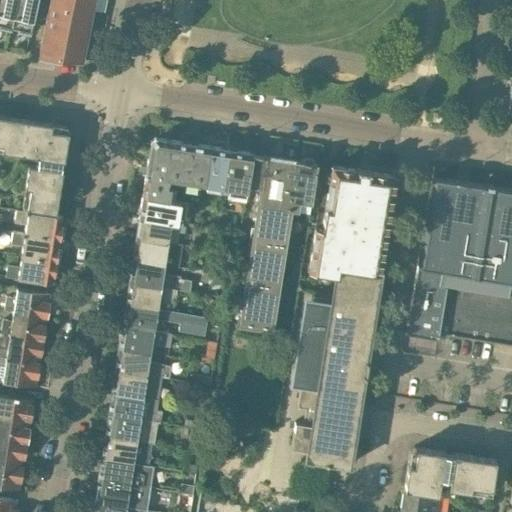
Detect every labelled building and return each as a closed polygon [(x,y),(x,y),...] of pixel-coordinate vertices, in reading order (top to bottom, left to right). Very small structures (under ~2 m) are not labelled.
[(0,0),(0,26),(11,28),(11,26),(16,0),(0,0)] [(16,0),(11,26),(18,27),(17,30),(29,32),(36,0),(16,0)] [(49,0),(38,56),(82,60),(94,0),(49,0)] [(43,157),(65,160),(69,129),(66,125),(0,114),(0,143),(6,144),(5,151),(43,157)] [(150,141),(146,167),(163,170),(161,182),(166,183),(167,178),(172,179),(175,162),(165,161),(168,140),(154,138),(150,141)] [(172,179),(180,180),(179,183),(183,184),(189,144),(168,140),(165,161),(175,162),(172,179)] [(212,147),(189,144),(183,184),(187,185),(188,181),(206,184),(212,147)] [(228,149),(212,147),(206,184),(218,186),(218,189),(222,190),(228,149)] [(253,153),(228,149),(222,190),(226,190),(227,187),(247,190),(253,153)] [(271,332),(290,209),(287,207),(290,187),(285,186),(286,181),(280,180),(284,158),(253,153),(247,190),(259,191),(238,327),(271,332)] [(301,160),(284,158),(280,180),(286,181),(285,186),(290,187),(287,207),(290,209),(298,210),(299,201),(311,203),(318,163),(316,163),(314,158),(305,156),(301,160)] [(63,170),(65,160),(43,157),(41,167),(27,165),(24,186),(33,188),(30,208),(57,212),(63,170)] [(337,264),(380,271),(380,269),(378,269),(393,175),(367,171),(368,169),(355,167),(355,168),(330,164),(320,229),(313,228),(307,264),(312,264),(310,279),(328,282),(329,276),(334,277),(335,277),(337,264)] [(166,186),(166,183),(161,182),(163,170),(146,167),(142,197),(173,202),(175,187),(166,186)] [(469,182),(432,176),(412,295),(419,296),(413,333),(437,337),(438,332),(511,342),(511,189),(510,189),(493,186),(493,184),(487,183),(486,185),(469,182)] [(179,203),(173,202),(142,197),(139,217),(180,223),(181,218),(177,217),(179,203)] [(26,222),(25,232),(59,238),(59,237),(62,237),(63,231),(64,225),(61,225),(62,216),(28,210),(16,208),(14,220),(26,222)] [(166,244),(176,246),(180,223),(139,217),(135,239),(166,244)] [(59,238),(25,232),(12,230),(10,242),(23,244),(21,254),(56,260),(56,259),(58,259),(60,247),(58,247),(59,238)] [(135,239),(132,262),(163,266),(178,269),(182,246),(176,246),(166,244),(135,239)] [(21,254),(19,264),(7,262),(5,275),(52,282),(54,273),(56,274),(58,268),(58,261),(56,260),(21,254)] [(162,274),(163,266),(132,262),(128,283),(160,288),(176,290),(189,292),(191,281),(179,279),(180,276),(162,274)] [(327,471),(328,460),(350,463),(363,374),(365,374),(367,357),(366,357),(380,271),(337,264),(335,277),(334,277),(326,327),(310,324),(306,349),(299,347),(297,363),(301,364),(301,366),(304,366),(298,405),(305,406),(303,422),(295,420),(290,446),(307,449),(304,468),(327,471)] [(160,288),(128,283),(125,305),(156,310),(173,312),(176,290),(160,288)] [(4,309),(13,311),(40,315),(47,317),(49,301),(43,300),(44,291),(17,287),(15,297),(6,295),(4,309)] [(121,327),(153,332),(163,333),(165,320),(179,322),(178,330),(204,334),(207,318),(175,313),(173,312),(156,310),(125,305),(121,327)] [(13,311),(12,319),(3,318),(0,332),(43,339),(45,325),(39,324),(40,315),(13,311)] [(172,335),(163,333),(153,332),(121,327),(118,348),(150,353),(151,345),(170,348),(172,335)] [(0,354),(33,360),(34,354),(41,355),(43,339),(0,332),(0,334),(0,354)] [(118,348),(115,370),(146,375),(162,377),(169,378),(171,365),(149,360),(150,353),(118,348)] [(200,360),(213,362),(214,355),(202,353),(200,360)] [(0,354),(0,380),(30,385),(31,376),(37,377),(39,361),(33,360),(0,354)] [(115,370),(111,392),(143,397),(159,399),(162,377),(146,375),(115,370)] [(208,391),(191,388),(189,403),(206,406),(208,391)] [(159,399),(143,397),(111,392),(108,414),(139,419),(157,421),(160,422),(162,410),(157,409),(159,399)] [(33,405),(27,404),(28,398),(0,393),(0,415),(24,420),(30,421),(33,405)] [(139,419),(108,414),(105,435),(151,443),(153,443),(157,421),(139,419)] [(0,439),(27,444),(29,428),(23,428),(24,420),(0,415),(0,439)] [(203,421),(185,419),(184,425),(202,428),(203,421)] [(188,448),(200,450),(204,429),(191,427),(188,448)] [(151,443),(105,435),(101,458),(133,462),(142,463),(148,464),(151,443)] [(0,464),(18,467),(19,459),(24,460),(27,444),(0,439),(0,464)] [(409,448),(403,487),(438,493),(441,476),(450,478),(448,486),(471,490),(471,485),(492,488),(496,458),(413,446),(409,448)] [(97,467),(100,468),(98,480),(129,484),(150,488),(153,465),(148,464),(142,463),(133,462),(101,458),(98,460),(97,467)] [(183,469),(196,471),(197,463),(184,461),(183,469)] [(18,467),(0,464),(0,485),(14,488),(15,482),(21,483),(23,468),(18,467)] [(95,502),(126,507),(146,510),(150,488),(129,484),(98,480),(97,489),(95,502)] [(435,511),(438,493),(403,487),(400,507),(429,511),(435,511)] [(0,511),(16,511),(17,507),(11,506),(12,498),(0,495),(0,511)] [(95,502),(93,511),(148,511),(149,510),(146,510),(126,507),(95,502)]
